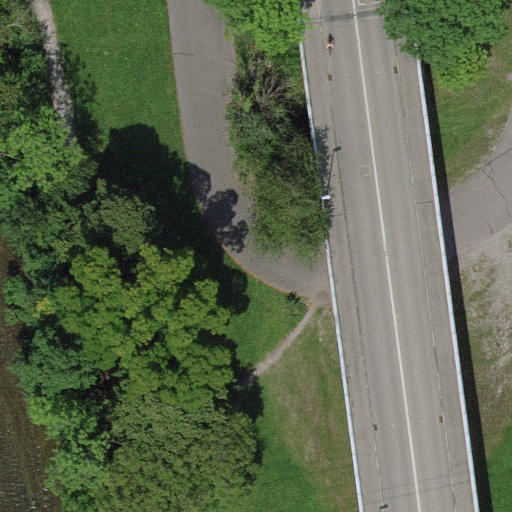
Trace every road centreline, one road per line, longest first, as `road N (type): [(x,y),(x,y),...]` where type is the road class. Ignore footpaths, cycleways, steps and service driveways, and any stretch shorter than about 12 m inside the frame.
road 1 (unclassified): [(200,0),(220,166),(251,228),(280,254),(323,267),(511,193)]
road 2 (unclassified): [(355,0),(422,511)]
